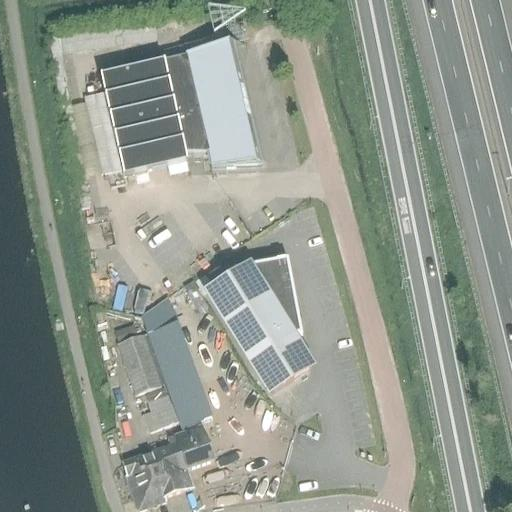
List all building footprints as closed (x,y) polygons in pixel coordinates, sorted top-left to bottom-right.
[(245,47),(245,45),(100,80),(104,96),(84,101),(102,179),(122,174),(123,179),(187,164),(185,158),(208,158),(211,170),(260,168),(231,50),(245,47)] [(237,274),(238,279),(210,296),(272,395),(309,373),(287,338),(299,336),(286,264),(237,274)] [(213,290),(205,278),(195,285),(202,297),(213,290)] [(186,453),(181,456),(187,473),(214,464),(199,424),(211,420),(178,325),(148,335),(182,435),(183,435),(188,450),(185,451),(186,453)] [(162,387),(142,335),(115,345),(135,397),(162,387)] [(147,404),(151,413),(142,417),(149,436),(177,425),(166,397),(147,404)] [(167,441),(170,448),(148,456),(164,500),(193,490),(187,473),(180,455),(186,453),(185,451),(188,450),(183,435),(182,435),(167,441)] [(148,456),(123,465),(127,477),(124,479),(135,511),(145,511),(166,505),(164,500),(148,456)]
